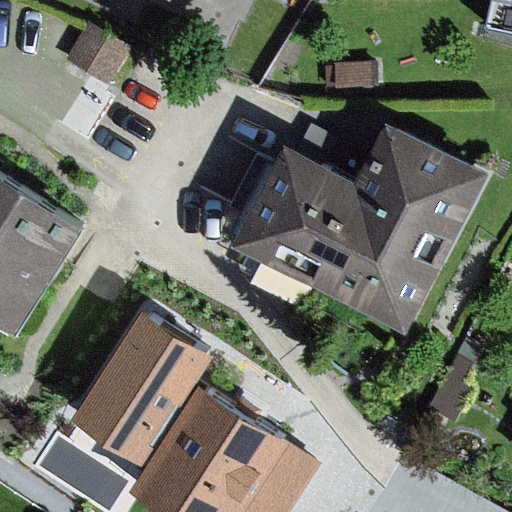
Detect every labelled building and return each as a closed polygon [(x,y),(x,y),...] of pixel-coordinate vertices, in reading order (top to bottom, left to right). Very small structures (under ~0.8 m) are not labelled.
[(511,0),(496,0),(490,26),(511,31),(511,0)] [(92,19),(70,59),(113,82),(135,42),(92,19)] [(381,61),(337,62),(338,86),(382,85),(381,61)] [(362,172),(293,137),(240,237),(268,251),(318,278),(412,326),(494,169),(391,115),(362,172)] [(0,310),(26,327),(94,218),(0,159),(0,310)] [(318,278),(268,251),(254,277),(304,303),(318,278)] [(459,349),(431,405),(458,418),(476,383),(467,379),(478,359),(459,349)]
